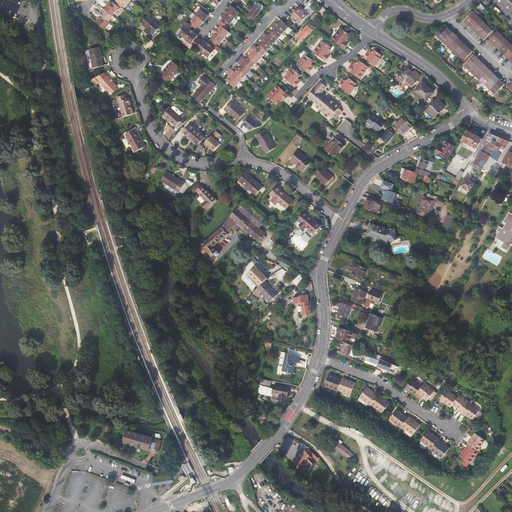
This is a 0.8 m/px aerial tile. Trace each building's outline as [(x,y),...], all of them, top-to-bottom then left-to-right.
[(118,0),(117,2),(119,4),(122,7),(125,9),(132,0),(118,0)] [(117,12),(118,12),(120,9),(117,6),(112,2),(104,13),(103,12),(100,16),(101,17),(99,19),(100,20),(97,24),(105,30),(110,24),(109,23),(114,17),(114,16),(117,12)] [(231,6),(227,11),(235,18),(242,10),(235,4),(233,7),(231,6)] [(253,20),(260,11),(255,6),(247,15),(253,20)] [(204,8),(197,16),(204,22),(209,16),(207,15),(210,12),(204,8)] [(298,8),(291,16),(300,24),(307,16),(298,8)] [(227,27),(235,18),(227,11),(222,17),(224,19),(221,22),(227,27)] [(464,21),(469,26),(478,16),(473,11),(464,21)] [(204,22),(197,16),(190,25),(193,27),(196,30),(198,26),(200,28),(204,22)] [(469,26),(473,30),(483,21),(478,16),(469,26)] [(148,37),(151,35),(153,37),(160,29),(147,18),(140,26),(146,31),(144,34),(148,37)] [(281,20),(279,22),(278,24),(277,23),(275,25),(279,30),(285,24),(281,20)] [(488,25),(483,21),(473,30),(479,35),(488,25)] [(185,25),(188,28),(181,35),(187,40),(194,33),(191,30),(193,27),(190,25),(187,22),(185,25)] [(225,30),(227,27),(221,22),(219,25),(221,26),(216,32),(224,39),(229,33),(225,30)] [(279,30),(283,33),(289,27),(285,23),(285,24),(279,30)] [(273,29),(270,32),(274,36),(279,30),(275,25),(272,28),(273,29)] [(484,40),(493,30),(488,25),(479,35),(484,40)] [(312,30),(307,26),(297,37),(301,41),(312,30)] [(437,38),(442,43),(453,32),(447,28),(437,38)] [(349,36),(340,29),(331,40),(343,49),(347,44),(345,42),(349,36)] [(278,39),(283,33),(279,30),(274,36),(278,39)] [(494,45),(503,36),(498,31),(489,41),(494,45)] [(224,39),(216,32),(211,37),(213,39),(210,41),(215,45),(217,47),(224,39)] [(274,36),(270,32),(267,36),(266,35),(264,37),(268,42),(274,36)] [(442,43),(447,48),(458,37),(453,32),(442,43)] [(187,40),(195,46),(200,40),(196,37),(198,36),(194,33),(187,40)] [(273,45),(278,39),(274,36),(268,42),(273,45)] [(508,40),(503,36),(494,45),(499,50),(508,40)] [(263,41),(260,44),(263,48),(268,42),(264,37),(261,40),(263,41)] [(463,42),(458,37),(447,48),(452,53),(463,42)] [(195,46),(203,53),(210,44),(207,42),(205,45),(200,40),(195,46)] [(499,50),(504,55),(511,45),(511,44),(508,40),(499,50)] [(331,48),(322,41),(313,53),(325,62),(328,57),(326,55),(331,48)] [(267,51),(273,45),(268,42),(263,48),(267,51)] [(452,53),(457,57),(468,46),(463,42),(452,53)] [(215,45),(213,47),(210,44),(203,53),(208,58),(215,50),(218,52),(220,49),(217,47),(215,45)] [(263,48),(260,44),(256,48),(255,47),(253,50),(257,54),(263,48)] [(462,62),(473,51),(468,46),(457,57),(462,62)] [(103,67),(99,48),(89,50),(93,69),(103,67)] [(262,58),(267,51),(263,48),(257,54),(262,58)] [(252,53),(249,57),(252,59),(257,54),(253,50),(251,52),(252,53)] [(370,54),(368,53),(364,58),(375,66),(380,59),(379,58),(381,55),(374,50),(370,54)] [(257,63),(262,58),(257,54),(252,59),(257,63)] [(304,59),(302,58),(297,64),(308,73),(311,69),(312,68),(309,66),(313,61),(306,56),(304,59)] [(474,56),(464,66),(469,71),(480,61),(474,56)] [(252,59),(249,57),(246,60),(244,59),(242,62),(246,66),(252,59)] [(251,70),(257,63),(252,59),(246,66),(251,70)] [(353,66),(351,65),(347,70),(359,79),(368,67),(358,60),(356,64),(355,63),(353,66)] [(168,83),(181,69),(173,61),(162,73),(164,75),(162,78),(168,83)] [(469,71),(475,76),(485,65),(480,61),(469,71)] [(241,66),(238,69),(241,72),(246,66),(242,62),(240,65),(241,66)] [(475,76),(480,81),(490,70),(485,65),(475,76)] [(246,76),(251,70),(246,66),(241,72),(246,76)] [(241,72),(238,69),(235,72),(234,71),(232,74),(236,78),(241,72)] [(403,76),(407,79),(405,82),(411,87),(421,77),(415,71),(413,73),(409,69),(406,72),(404,71),(402,74),(403,75),(403,76)] [(298,82),(295,80),(299,76),(292,70),(290,72),(289,71),(283,78),(293,87),(296,84),(298,82)] [(480,81),(484,86),(495,75),(490,70),(480,81)] [(240,82),(246,76),(241,72),(236,78),(240,82)] [(230,78),(228,81),(231,84),(236,78),(232,74),(229,77),(230,78)] [(484,86),(489,90),(500,79),(495,75),(484,86)] [(107,76),(99,83),(109,94),(116,87),(107,76)] [(200,103),(203,100),(204,101),(216,86),(205,76),(199,82),(203,86),(196,95),(194,98),(200,103)] [(231,84),(235,88),(240,82),(236,78),(231,84)] [(344,82),(341,80),(337,86),(349,94),(354,87),(353,86),(355,83),(347,78),(344,82)] [(505,84),(500,79),(489,90),(494,95),(505,84)] [(330,118),(331,117),(332,116),(335,119),(341,112),(337,109),(339,107),(329,99),(327,101),(325,99),(319,95),(325,87),(319,82),(307,98),(321,109),(321,110),(320,110),(330,118)] [(426,86),(422,83),(414,92),(425,102),(432,94),(425,87),(426,86)] [(287,96),(276,85),(265,96),(274,104),(278,101),(279,101),(281,99),(282,100),(287,96)] [(133,113),(128,98),(118,101),(123,116),(133,113)] [(439,114),(445,107),(437,99),(425,111),(433,118),(438,113),(439,114)] [(238,122),(246,114),(232,102),(224,110),(238,122)] [(182,127),(187,121),(185,118),(183,120),(171,109),(165,117),(176,127),(179,124),(182,127)] [(379,131),(385,123),(380,119),(380,118),(372,113),(364,123),(370,127),(371,127),(372,125),(374,128),(379,131)] [(253,131),(260,123),(249,115),(243,124),(253,131)] [(411,126),(404,117),(394,124),(402,134),(411,126)] [(192,123),(183,133),(188,137),(187,138),(191,141),(192,140),(198,146),(205,138),(199,132),(198,133),(195,130),(197,128),(192,123)] [(386,128),(378,136),(386,143),(393,135),(386,128)] [(144,147),(135,129),(125,134),(135,152),(144,147)] [(475,152),(482,139),(478,136),(475,135),(467,130),(462,140),(469,144),(467,147),(475,152)] [(211,150),(212,150),(215,152),(221,145),(217,142),(221,137),(216,132),(212,138),(211,137),(205,144),(208,147),(208,148),(211,150)] [(265,155),(273,150),(269,144),(270,143),(264,135),(264,136),(261,133),(253,138),(265,155)] [(484,145),(493,148),(495,141),(501,143),(502,139),(495,136),(489,133),(484,145)] [(296,136),(292,141),(297,145),(302,140),(296,136)] [(344,146),(331,138),(327,143),(329,145),(324,152),(333,158),(336,154),(338,151),(340,152),(344,146)] [(501,143),(495,141),(493,148),(493,149),(499,152),(501,147),(505,149),(508,141),(505,140),(502,139),(501,143)] [(446,160),(453,148),(445,143),(441,150),(437,147),(434,153),(446,160)] [(484,145),(474,164),(483,168),(493,149),(493,148),(484,145)] [(311,163),(298,151),(291,159),(297,165),(303,170),(307,165),(308,166),(311,163)] [(503,162),(511,167),(511,153),(509,151),(503,162)] [(424,171),(428,162),(420,159),(415,172),(417,173),(425,177),(427,177),(428,173),(424,171)] [(432,163),(428,162),(424,171),(428,173),(432,163)] [(325,186),(333,177),(320,166),(313,173),(316,176),(315,177),(325,186)] [(405,169),(402,178),(414,183),(417,173),(415,172),(405,169)] [(174,190),(180,181),(166,171),(160,180),(174,190)] [(251,178),(245,172),(239,180),(256,195),(263,187),(252,177),(251,178)] [(469,192),(474,184),(464,179),(459,187),(469,192)] [(205,208),(215,199),(205,189),(205,190),(200,185),(195,190),(205,201),(201,204),(205,208)] [(276,205),(279,202),(286,208),(294,201),(277,186),(270,194),(274,197),(271,201),(276,205)] [(384,188),(382,192),(384,193),(382,199),(393,203),(397,193),(384,188)] [(443,208),(447,201),(429,194),(427,198),(423,196),(417,213),(428,218),(434,203),(443,207),(443,208)] [(378,213),(382,203),(363,196),(360,201),(367,204),(365,208),(378,213)] [(221,228),(198,248),(204,257),(208,254),(213,260),(216,258),(215,257),(219,254),(214,247),(228,235),(227,233),(237,223),(259,241),(265,233),(259,228),(264,221),(243,203),(230,216),(221,228)] [(303,229),(305,226),(313,234),(320,226),(304,211),(297,219),(301,223),(299,225),(303,229)] [(499,226),(497,230),(500,231),(496,237),(504,242),(502,246),(508,250),(511,243),(511,229),(511,227),(511,213),(508,212),(503,221),(506,222),(502,227),(499,226)] [(451,221),(445,219),(442,226),(448,229),(451,221)] [(386,229),(368,223),(365,233),(382,239),(382,240),(386,241),(387,239),(395,239),(392,229),(386,229)] [(444,237),(447,231),(443,228),(439,234),(444,237)] [(356,264),(352,276),(362,280),(366,268),(356,264)] [(256,266),(248,274),(260,285),(265,281),(267,278),(256,266)] [(293,280),(295,284),(303,280),(300,275),(293,280)] [(256,295),(260,291),(270,302),(278,294),(265,281),(260,285),(253,292),(256,295)] [(361,304),(364,297),(366,292),(356,289),(351,300),(361,304)] [(370,290),(369,293),(367,299),(378,303),(381,294),(370,290)] [(300,302),(303,315),(306,314),(311,314),(307,295),(301,296),(294,297),(295,303),(300,302)] [(347,318),(351,307),(341,303),(337,314),(347,318)] [(375,332),(381,318),(370,314),(365,328),(375,332)] [(271,330),(277,327),(274,322),(268,325),(271,330)] [(337,337),(349,342),(353,333),(340,328),(337,337)] [(336,352),(346,356),(352,345),(341,341),(336,352)] [(296,364),(298,358),(285,355),(284,361),(283,361),(281,369),(282,369),(281,373),(291,375),(293,367),(292,366),(293,364),(296,364)] [(340,380),(332,377),(333,376),(328,374),(323,386),(336,391),(336,389),(340,380)] [(404,388),(407,391),(408,390),(409,389),(411,390),(410,391),(415,395),(417,393),(422,386),(412,378),(404,388)] [(354,383),(349,381),(348,382),(340,379),(340,380),(336,389),(349,395),(354,383)] [(422,386),(417,393),(422,396),(422,395),(425,397),(424,398),(423,399),(426,401),(434,391),(424,383),(422,386)] [(286,403),(290,389),(275,386),(273,394),(279,395),(278,401),(286,403)] [(376,397),(369,391),(370,390),(366,387),(359,397),(370,405),(371,404),(376,397)] [(445,402),(445,403),(450,407),(452,404),(457,398),(447,390),(439,400),(442,403),(443,402),(444,401),(445,402)] [(389,402),(385,399),(384,400),(377,395),(376,397),(371,404),(381,412),(389,402)] [(457,398),(452,404),(457,408),(458,407),(459,408),(459,409),(458,410),(461,413),(469,403),(459,395),(457,398)] [(467,415),(472,419),(479,410),(469,403),(461,413),(464,415),(465,414),(466,414),(467,415)] [(406,420),(400,415),(401,413),(396,410),(389,420),(400,428),(401,427),(406,420)] [(419,425),(415,422),(414,423),(407,419),(406,420),(401,427),(412,435),(419,425)] [(157,454),(160,442),(127,432),(123,444),(157,454)] [(437,442),(430,437),(431,436),(427,433),(419,443),(430,451),(431,450),(437,442)] [(484,442),(474,434),(471,438),(473,439),(468,446),(468,447),(476,453),(484,442)] [(337,440),(333,446),(350,459),(355,454),(337,440)] [(450,448),(446,445),(445,447),(438,441),(437,442),(431,450),(442,458),(450,448)] [(463,453),(462,453),(459,457),(464,461),(461,465),(466,468),(477,453),(476,453),(468,447),(463,453)] [(309,449),(307,452),(315,460),(318,457),(309,449)] [(305,450),(303,452),(294,462),(302,470),(309,463),(311,465),(314,462),(316,461),(315,460),(307,452),(305,450)] [(171,474),(152,477),(153,483),(171,479),(171,474)]
